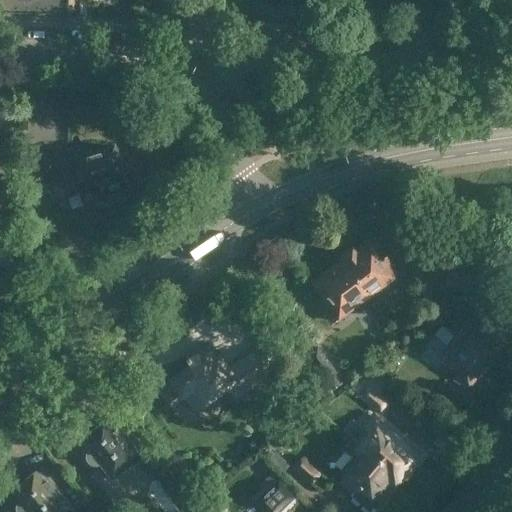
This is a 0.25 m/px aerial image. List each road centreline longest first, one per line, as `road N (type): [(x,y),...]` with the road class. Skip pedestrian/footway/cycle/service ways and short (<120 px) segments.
road 1 (unclassified): [(196,91),(275,46),(511,60)]
road 2 (secondary): [(0,397),(264,207)]
road 3 (secondary): [(264,207),(342,174),(511,141)]
road 4 (residential): [(196,91),(173,71),(119,53),(0,48)]
road 5 (residential): [(264,207),(196,91)]
